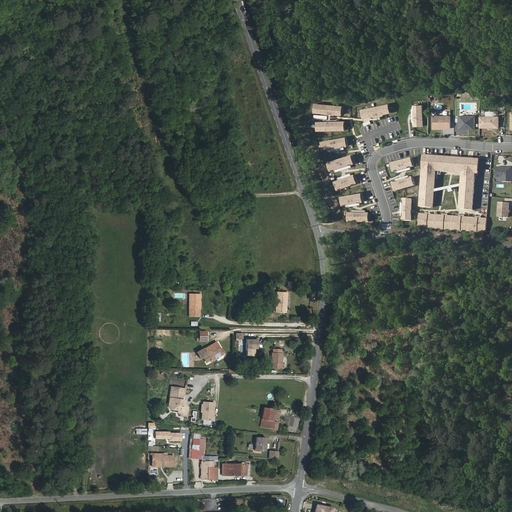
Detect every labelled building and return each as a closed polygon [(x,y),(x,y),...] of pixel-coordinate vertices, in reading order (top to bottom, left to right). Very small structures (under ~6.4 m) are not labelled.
[(451,116),(433,116),(433,128),(451,128),(451,116)] [(499,117),(480,116),(480,127),(499,127),(499,117)] [(183,169),(182,160),(173,161),(175,170),(183,169)] [(511,167),(497,167),(496,177),(503,177),(502,181),(511,181),(511,167)] [(510,203),(499,202),(498,216),(509,217),(510,203)] [(285,313),(287,293),(277,292),(275,312),(285,313)] [(199,317),(200,294),(189,294),(188,317),(199,317)] [(206,341),(206,332),(199,332),(199,338),(196,338),(196,341),(206,341)] [(245,339),(245,349),(257,349),(256,339),(245,339)] [(224,353),(221,348),(219,350),(217,347),(218,346),(216,342),(203,349),(196,352),(200,359),(203,357),(206,355),(210,360),(210,361),(224,353)] [(281,368),(282,354),(281,354),(281,350),(273,349),(273,353),(271,353),(271,368),(281,368)] [(188,407),(185,404),(186,400),(181,400),(180,399),(180,394),(185,395),(186,389),(171,387),(170,393),(175,394),(174,399),(169,398),(168,406),(170,409),(179,410),(178,412),(179,413),(182,414),(181,415),(187,416),(188,407)] [(213,413),(214,403),(203,402),(203,404),(202,404),(201,412),(202,412),(201,420),(212,421),(213,416),(211,416),(212,413),(213,413)] [(271,421),(273,410),(263,408),(261,419),(271,421)] [(277,429),(280,411),(273,410),(271,421),(261,419),(260,427),(277,429)] [(203,449),(204,439),(199,438),(199,434),(193,434),(192,444),(189,443),(188,449),(185,448),(184,457),(193,458),(194,449),(198,449),(203,449)] [(265,450),(265,443),(264,443),(265,438),(256,437),(255,450),(262,451),(262,450),(265,450)] [(277,459),(278,451),(269,450),(268,458),(277,459)] [(153,465),(153,454),(152,454),(151,466),(162,467),(162,465),(153,465)] [(173,467),(173,455),(163,455),(163,454),(153,454),(153,465),(162,465),(162,467),(173,467)] [(217,479),(217,468),(212,468),(213,462),(201,462),(201,479),(217,479)] [(246,475),(246,464),(222,464),(222,471),(226,471),(226,475),(246,475)]
